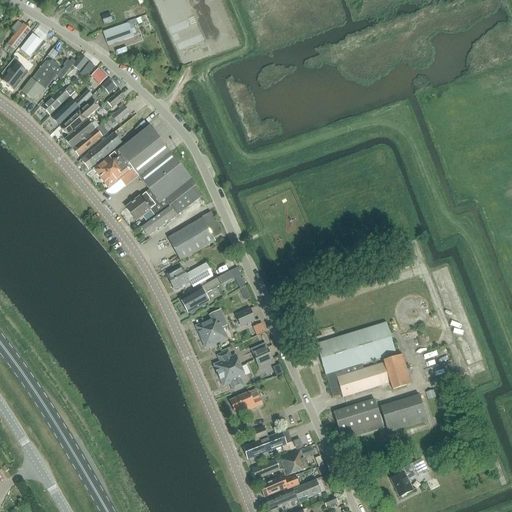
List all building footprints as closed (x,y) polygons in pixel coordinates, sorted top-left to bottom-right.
[(103,33),(104,34),(108,46),(134,37),(129,23),(103,33)] [(15,51),(29,32),(30,30),(23,24),(7,45),(15,51)] [(32,35),(20,50),(29,58),(41,42),(32,35)] [(78,75),(86,65),(79,60),(71,70),(78,75)] [(63,79),(69,70),(73,66),(67,61),(63,66),(64,67),(61,71),(58,69),(58,66),(52,62),(44,63),(42,66),(22,92),(32,100),(35,96),(39,99),(45,90),(55,76),(61,81),(63,79)] [(100,86),(107,79),(98,70),(91,78),(100,86)] [(101,88),(106,93),(114,86),(109,80),(101,88)] [(70,87),(64,92),(61,89),(42,108),(50,116),(69,97),(70,97),(75,92),(70,87)] [(112,109),(125,98),(120,91),(107,102),(112,109)] [(60,126),(90,96),(87,92),(73,105),(69,101),(52,119),(60,126)] [(68,136),(99,108),(93,101),(79,112),(61,128),(68,136)] [(117,124),(130,113),(124,106),(120,110),(111,117),(117,124)] [(72,148),(95,130),(90,125),(94,122),(91,118),(87,121),(88,122),(65,140),(72,148)] [(128,122),(123,127),(127,131),(132,127),(128,122)] [(79,157),(106,135),(99,127),(95,130),(72,148),(79,157)] [(138,178),(170,153),(149,127),(118,152),(138,178)] [(97,147),(105,157),(121,143),(113,133),(97,147)] [(105,157),(97,147),(80,160),(89,170),(105,157)] [(138,178),(118,152),(117,151),(114,154),(94,170),(109,189),(105,192),(106,194),(107,194),(108,195),(110,196),(111,196),(113,196),(115,195),(116,195),(125,188),(136,179),(138,178)] [(170,153),(138,178),(158,204),(159,205),(164,201),(168,206),(193,187),(195,185),(170,153)] [(193,187),(168,206),(176,216),(189,205),(200,197),(196,192),(193,187)] [(148,191),(126,209),(136,221),(152,209),(156,215),(168,206),(164,201),(159,205),(158,204),(148,191)] [(148,237),(175,216),(168,207),(141,227),(148,237)] [(174,253),(180,261),(214,241),(201,219),(167,239),(174,253)] [(213,276),(206,263),(186,274),(182,267),(166,275),(175,290),(189,282),(193,287),(213,276)] [(236,268),(228,272),(228,273),(232,279),(240,275),(236,268)] [(201,290),(181,301),(188,313),(209,302),(205,295),(221,285),(232,279),(228,273),(217,279),(200,288),(201,290)] [(252,315),(250,309),(236,315),(238,321),(252,315)] [(196,327),(200,338),(222,328),(220,322),(224,320),(220,311),(209,315),(211,320),(196,327)] [(252,315),(238,321),(241,327),(255,321),(252,315)] [(258,325),(254,327),(258,336),(262,334),(266,333),(262,324),(258,325)] [(326,376),(361,364),(396,354),(387,324),(317,346),(326,376)] [(222,328),(200,338),(205,349),(227,339),(222,328)] [(256,360),(269,354),(267,348),(253,354),(256,360)] [(219,376),(241,367),(236,356),(231,358),(229,352),(218,356),(221,363),(214,365),(219,376)] [(269,354),(256,360),(258,366),(272,360),(269,354)] [(349,369),(326,376),(333,398),(342,395),(343,399),(390,384),(391,384),(393,391),(407,387),(407,386),(411,385),(407,374),(402,355),(397,357),(398,357),(384,362),(385,364),(383,364),(351,374),(349,369)] [(284,374),(279,365),(276,366),(272,368),(276,378),(280,376),(284,374)] [(241,367),(219,376),(224,387),(231,384),(234,391),(244,386),(241,380),(246,378),(241,367)] [(263,405),(256,390),(230,401),(236,413),(246,408),(248,411),(263,405)] [(434,391),(426,393),(428,401),(436,398),(434,391)] [(388,433),(427,421),(419,395),(380,407),(388,433)] [(342,441),(383,429),(373,399),(333,412),(342,441)] [(255,442),(267,437),(264,427),(252,432),(255,442)] [(248,459),(286,444),(291,441),(287,430),(243,448),(248,459)] [(313,454),(310,448),(301,452),(300,450),(279,459),(278,459),(278,460),(275,461),(275,460),(252,470),(256,480),(279,471),(283,470),(286,477),(307,468),(303,458),(308,456),(313,454)] [(418,475),(427,470),(422,459),(412,464),(418,475)] [(400,497),(412,491),(407,481),(415,476),(410,466),(397,472),(399,475),(391,479),(400,497)] [(323,469),(317,471),(320,477),(326,474),(323,469)] [(299,487),(295,476),(286,480),(284,480),(282,476),(259,486),(264,498),(282,490),(281,488),(287,485),(289,491),(299,487)] [(298,503),(320,494),(315,481),(265,502),(269,511),(297,501),(298,503)] [(335,497),(324,501),(326,507),(337,502),(335,497)]
